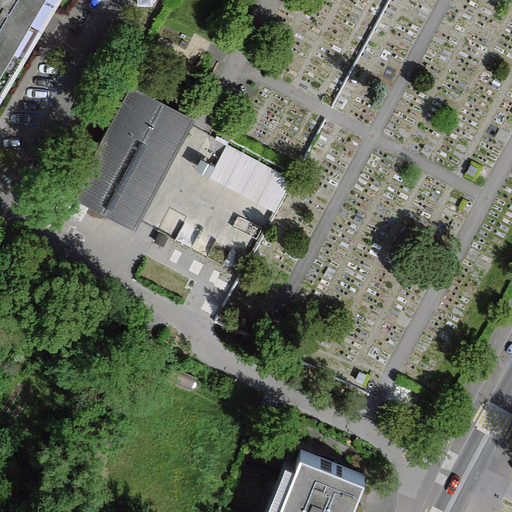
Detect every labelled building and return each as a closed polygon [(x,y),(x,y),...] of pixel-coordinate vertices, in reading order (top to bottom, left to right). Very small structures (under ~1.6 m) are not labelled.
[(3,0),(0,0),(0,85),(3,88),(41,22),(3,0)] [(3,0),(41,22),(53,0),(3,0)] [(135,93),(83,190),(134,216),(185,120),(135,93)] [(229,145),(213,175),(271,207),(275,209),(292,180),(229,145)] [(350,511),(366,473),(302,448),(276,511),(350,511)]
